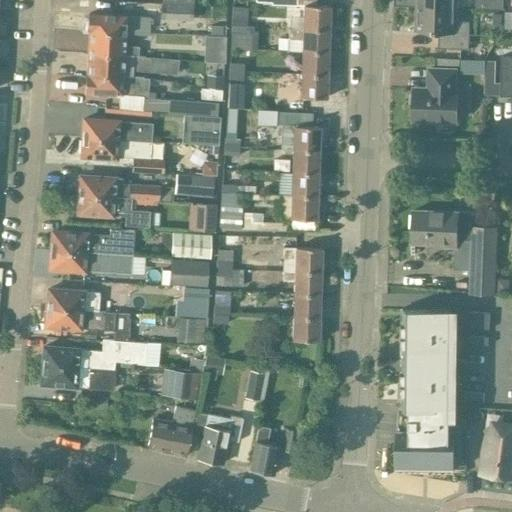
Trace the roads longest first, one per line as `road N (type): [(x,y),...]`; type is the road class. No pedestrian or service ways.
road 1 (residential): [(9,372),(36,162),(41,0)]
road 2 (unclassified): [(347,508),(0,436)]
road 3 (tertiary): [(347,508),(370,156)]
road 4 (tertiary): [(370,156),(375,0)]
road 5 (residential): [(511,167),(370,156)]
